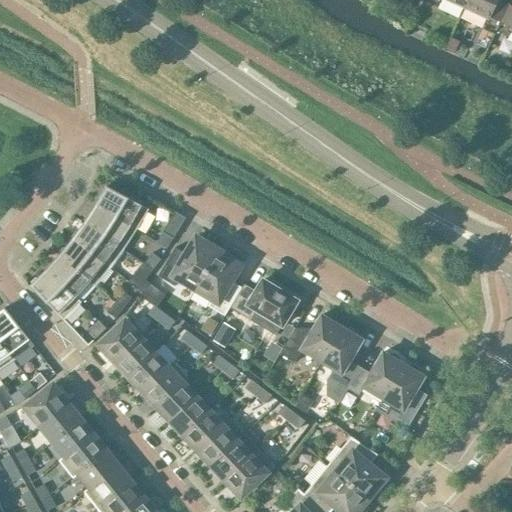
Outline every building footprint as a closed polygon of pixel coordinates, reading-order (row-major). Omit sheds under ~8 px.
[(495,30),(507,4),(498,0),(466,0),(463,8),(486,18),(483,25),(495,30)] [(511,5),(507,4),(495,30),(507,35),(510,29),(511,30),(511,5)] [(95,205),(136,230),(148,209),(106,186),(95,205)] [(123,249),(136,230),(95,205),(84,222),(123,249)] [(185,218),(174,211),(162,232),(173,238),(185,218)] [(110,268),(123,249),(84,222),(72,239),(110,268)] [(195,289),(218,251),(212,247),(213,245),(203,239),(202,241),(195,237),(185,254),(174,248),(157,276),(174,286),(178,279),(195,289)] [(95,286),(110,268),(72,239),(59,255),(95,286)] [(224,316),(229,308),(241,288),(230,281),(236,272),(237,273),(242,265),(231,259),(230,261),(218,254),(219,252),(218,251),(195,289),(211,299),(207,306),(224,316)] [(144,263),(152,270),(160,259),(152,253),(144,263)] [(95,287),(95,286),(59,255),(45,270),(80,303),(81,302),(75,297),(89,282),(95,287)] [(144,280),(152,270),(144,263),(136,274),(144,280)] [(63,320),(80,303),(45,270),(30,285),(63,320)] [(241,288),(229,308),(249,321),(256,310),(281,326),(296,301),(291,298),(292,294),(284,290),(281,292),(262,280),(255,291),(243,284),(241,288)] [(114,302),(123,308),(131,298),(122,291),(114,302)] [(115,319),(123,308),(114,302),(106,312),(115,319)] [(157,321),(164,314),(153,305),(147,313),(157,321)] [(11,353),(29,340),(4,308),(0,310),(0,340),(14,360),(15,359),(11,353)] [(168,329),(174,322),(164,314),(157,321),(168,329)] [(321,362),(341,327),(338,325),(337,321),(334,317),(329,316),(324,318),(321,315),(308,337),(294,328),(279,354),(294,363),(301,350),(321,362)] [(96,338),(106,329),(98,321),(89,330),(96,338)] [(115,362),(140,338),(126,323),(124,324),(122,322),(100,343),(102,345),(100,347),(115,362)] [(208,322),(202,333),(210,338),(217,326),(208,322)] [(347,388),(359,367),(349,361),(362,340),(358,337),(358,335),(356,331),(353,329),(348,328),(344,329),(341,327),(321,362),(333,369),(326,380),(326,396),(338,403),(347,389),(347,388)] [(190,347),(196,339),(186,331),(180,339),(190,347)] [(128,377),(154,353),(140,338),(115,362),(128,377)] [(196,339),(190,347),(200,354),(206,346),(196,339)] [(0,369),(14,360),(0,340),(0,369)] [(382,399),(403,364),(399,362),(399,358),(395,354),(391,353),(386,354),(382,352),(370,373),(359,367),(347,388),(347,389),(358,395),(363,387),(382,399)] [(142,392),(168,368),(154,353),(128,377),(142,392)] [(222,371),(228,363),(218,356),(212,364),(222,371)] [(142,392),(156,406),(181,382),(187,377),(173,362),(168,368),(142,392)] [(228,363),(222,371),(232,379),(238,371),(228,363)] [(403,364),(382,399),(402,410),(397,419),(408,425),(421,404),(411,398),(423,377),(420,374),(419,372),(418,368),(414,366),(410,365),(406,366),(403,364)] [(29,381),(36,390),(46,381),(39,373),(29,381)] [(254,396),(260,388),(250,380),(244,388),(254,396)] [(25,398),(36,390),(29,381),(19,390),(25,398)] [(169,421),(195,397),(181,382),(156,406),(169,421)] [(40,426),(67,404),(54,387),(52,389),(50,386),(26,405),(28,408),(27,409),(40,426)] [(260,388),(254,396),(264,404),(270,396),(260,388)] [(302,396),(295,407),(305,413),(312,402),(302,396)] [(183,436),(209,411),(195,397),(169,421),(183,436)] [(52,441),(80,419),(67,404),(40,426),(52,441)] [(287,421),(293,413),(283,405),(277,413),(287,421)] [(197,450),(222,426),(209,411),(183,436),(197,450)] [(293,413),(287,421),(297,429),(303,422),(293,413)] [(0,419),(0,430),(11,425),(6,416),(0,419)] [(59,462),(92,435),(80,419),(52,441),(64,456),(58,461),(59,462)] [(197,450),(210,465),(243,434),(230,419),(222,426),(197,450)] [(243,434),(210,465),(224,479),(257,449),(243,434)] [(72,477),(105,451),(92,435),(59,462),(72,477)] [(367,498),(375,488),(377,490),(387,478),(380,472),(379,474),(368,465),(377,455),(350,437),(326,466),(368,499),(368,498),(367,498)] [(21,465),(30,460),(23,449),(15,454),(21,465)] [(224,479),(238,495),(240,493),(242,496),(265,475),(262,473),(272,464),(257,449),(224,479)] [(84,493),(118,466),(105,451),(72,477),(73,478),(78,474),(89,487),(83,492),(84,493)] [(7,471),(15,466),(9,455),(0,460),(7,471)] [(30,460),(21,465),(27,476),(36,471),(30,460)] [(15,466),(7,471),(13,482),(21,478),(15,466)] [(97,508),(130,482),(118,466),(84,493),(97,508)] [(326,466),(303,494),(303,495),(322,511),(329,511),(335,506),(342,511),(358,511),(361,509),(359,508),(367,499),(368,499),(326,466)] [(99,511),(124,511),(143,497),(130,482),(97,508),(99,511)] [(41,500),(49,495),(43,484),(35,489),(41,500)] [(322,511),(303,495),(303,494),(297,489),(282,503),(291,511),(322,511)] [(26,507),(35,502),(29,491),(20,496),(26,507)] [(49,495),(41,500),(47,511),(56,506),(49,495)] [(154,511),(143,497),(124,511),(154,511)] [(40,511),(35,502),(26,507),(29,511),(40,511)]
